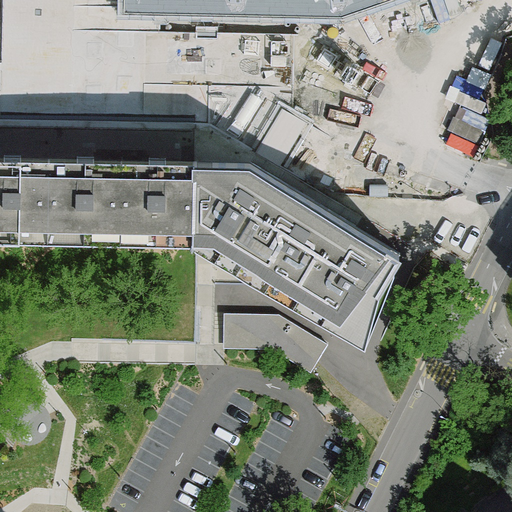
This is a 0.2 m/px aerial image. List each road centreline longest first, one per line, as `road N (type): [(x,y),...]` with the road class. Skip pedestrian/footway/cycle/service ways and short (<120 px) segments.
road 1 (residential): [(290,142),(497,261)]
road 2 (residential): [(463,333),(372,511)]
